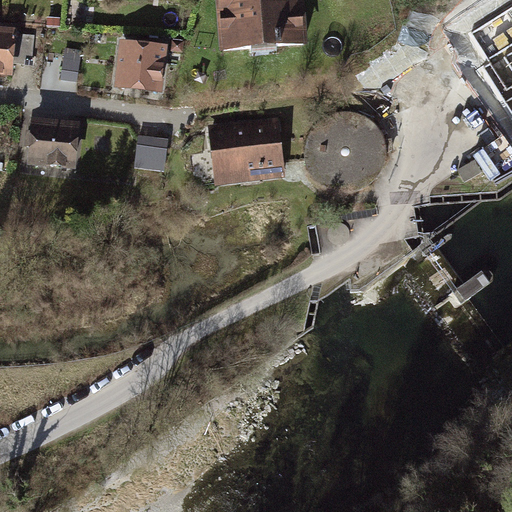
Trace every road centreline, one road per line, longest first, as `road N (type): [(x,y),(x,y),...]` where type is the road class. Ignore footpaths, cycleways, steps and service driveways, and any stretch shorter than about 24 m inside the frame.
road 1 (residential): [(425,169),(385,227),(355,252),(182,340),(150,374),(0,451)]
road 2 (residential): [(0,96),(157,116)]
